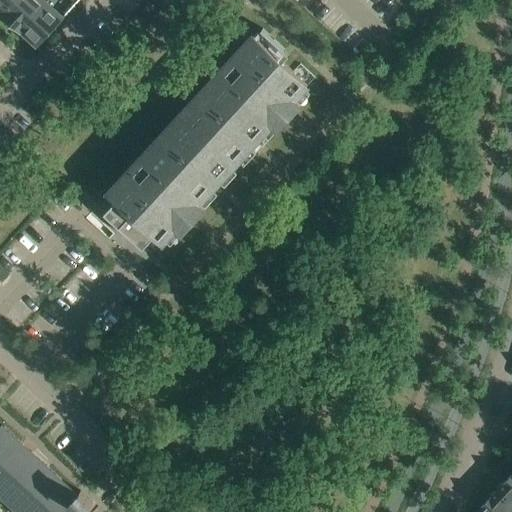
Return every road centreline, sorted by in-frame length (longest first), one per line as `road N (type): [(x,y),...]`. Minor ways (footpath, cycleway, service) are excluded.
road 1 (tertiary): [(511,113),(490,252),(469,324),(391,511)]
road 2 (tertiary): [(413,511),(487,332),(511,244)]
road 3 (residential): [(0,349),(99,446),(142,511)]
road 4 (residential): [(437,511),(511,333)]
